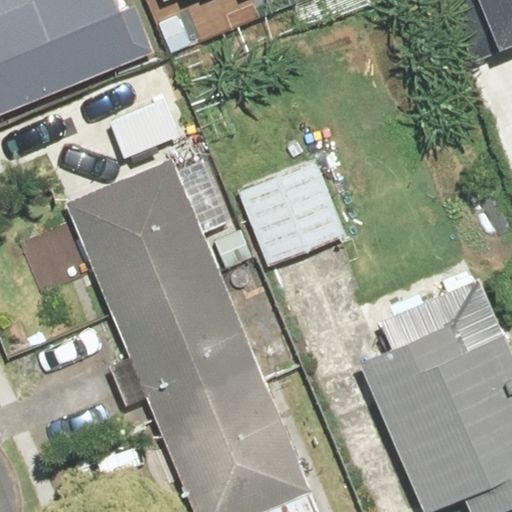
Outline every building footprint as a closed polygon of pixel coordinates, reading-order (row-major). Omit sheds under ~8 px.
[(0,0),(0,114),(145,55),(122,0),(0,0)] [(511,0),(462,0),(486,56),(511,45),(511,0)] [(177,139),(163,104),(105,127),(120,162),(177,139)] [(208,157),(173,172),(169,162),(63,205),(127,360),(110,367),(126,405),(142,398),(189,511),(312,511),(201,241),(237,227),(208,157)] [(308,157),(231,193),(266,270),(343,234),(308,157)] [(444,328),(354,364),(413,511),(431,511),(454,503),(457,511),(494,511),(511,505),(511,361),(501,336),(454,355),(444,328)]
